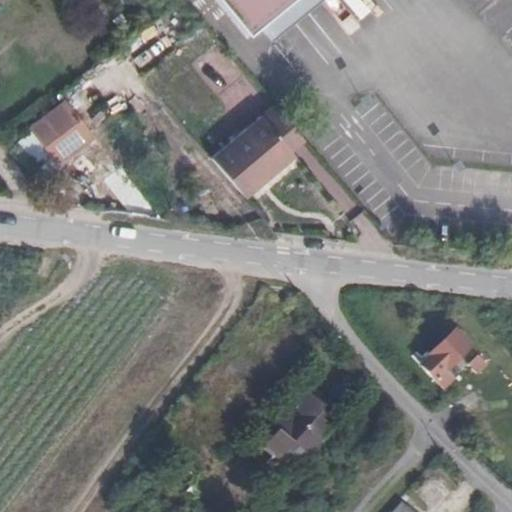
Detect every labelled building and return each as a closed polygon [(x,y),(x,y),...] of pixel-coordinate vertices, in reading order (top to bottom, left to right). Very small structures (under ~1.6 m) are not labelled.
[(219,0),(248,36),(259,27),(291,0),(219,0)] [(291,0),(259,27),(271,41),(320,0),(291,0)] [(70,156),(92,139),(64,102),(34,125),(42,136),(38,140),(48,153),(53,160),(65,151),(70,156)] [(289,150),(302,139),(274,105),(260,117),(289,150)] [(211,158),(238,190),(272,161),(278,168),(293,155),(289,150),(260,117),(211,158)] [(17,142),(35,164),(48,153),(38,140),(31,130),(17,142)] [(244,197),(278,168),(272,161),(238,190),(244,197)] [(470,347),(454,330),(426,356),(428,358),(420,365),(442,388),(450,381),(443,372),(470,347)] [(486,364),(477,355),(467,366),(476,374),(486,364)] [(288,478),(335,423),(320,410),(323,406),(305,390),(274,428),(277,430),(263,447),(272,456),(265,464),(271,468),(274,465),(288,478)] [(214,415),(223,402),(213,394),(204,408),(214,415)] [(228,436),(215,424),(204,436),(218,448),(228,436)]
